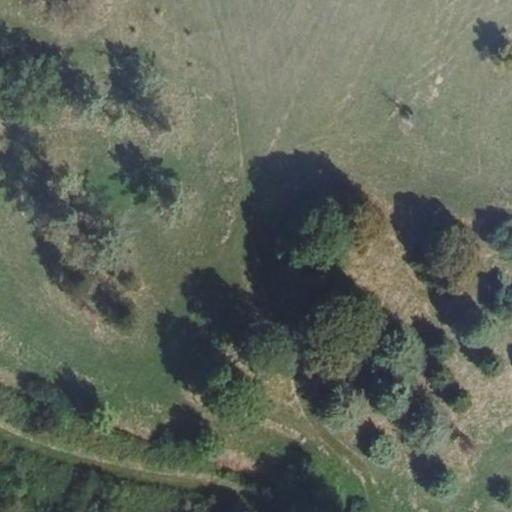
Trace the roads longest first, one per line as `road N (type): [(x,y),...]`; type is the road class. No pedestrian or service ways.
road 1 (track): [(372,511),(375,486),(359,459),(316,436),(252,158),(190,57),(184,0)]
road 2 (track): [(250,511),(193,488),(110,478),(0,436)]
